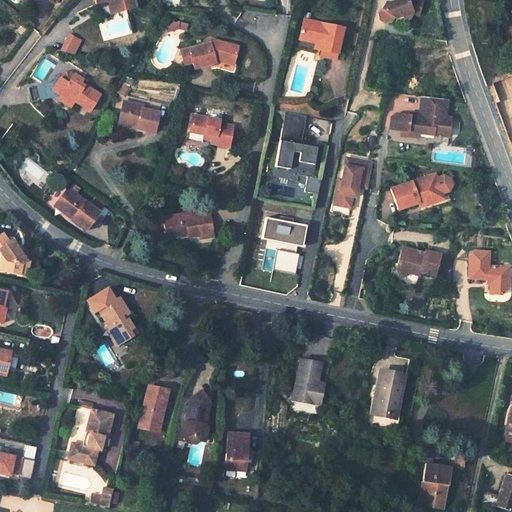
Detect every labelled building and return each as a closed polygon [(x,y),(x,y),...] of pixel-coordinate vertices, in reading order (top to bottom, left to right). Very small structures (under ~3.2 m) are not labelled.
[(116,13),(138,8),(135,0),(94,0),(95,2),(101,0),(107,0),(109,4),(110,8),(114,6),(116,13)] [(384,0),(379,9),(380,15),(387,18),(392,17),(395,13),(400,16),(404,14),(407,15),(410,14),(413,9),(419,10),(421,0),(384,0)] [(170,23),(179,20),(182,14),(180,13),(167,17),(170,23)] [(189,17),(182,14),(179,20),(187,23),(189,17)] [(343,56),(349,26),(309,17),(305,33),(329,38),(326,52),(343,56)] [(58,49),(71,57),(80,41),(67,33),(58,49)] [(210,41),(189,46),(194,65),(214,60),(214,56),(218,55),(219,59),(230,62),(235,43),(211,36),(210,41)] [(61,92),(73,99),(76,95),(91,105),(100,89),(88,82),(87,84),(81,80),(83,76),(73,69),(67,78),(59,72),(51,86),(61,92)] [(43,83),(33,85),(36,100),(49,98),(47,90),(45,91),(43,83)] [(73,99),(61,92),(58,97),(70,104),(73,99)] [(418,134),(432,136),(433,131),(438,132),(444,134),(447,134),(450,116),(447,116),(445,115),(447,97),(420,93),(418,110),(420,111),(419,117),(410,116),(410,114),(395,112),(390,118),(389,128),(396,129),(399,133),(407,133),(406,137),(417,139),(418,134)] [(142,101),(123,96),(119,116),(138,121),(137,125),(155,130),(159,111),(141,105),(142,101)] [(300,145),(305,115),(283,111),(272,176),(287,178),(285,188),(316,193),(318,179),(309,177),(314,147),(300,145)] [(221,119),(194,113),(190,130),(200,132),(211,134),(210,138),(209,142),(228,146),(232,125),(220,122),(221,119)] [(118,120),(137,125),(138,121),(119,116),(118,120)] [(371,164),(345,159),(340,184),(336,206),(348,208),(350,198),(351,194),(350,190),(352,187),(355,187),(366,189),(371,164)] [(433,172),(389,189),(396,208),(415,202),(415,199),(423,197),(424,200),(429,198),(432,200),(441,196),(436,179),(433,172)] [(337,183),(332,205),(336,206),(340,184),(337,183)] [(100,208),(67,185),(57,199),(73,211),(70,215),(86,226),(100,208)] [(54,203),(70,215),(73,211),(57,199),(54,203)] [(212,237),(208,210),(169,216),(171,223),(163,224),(165,235),(184,233),(185,237),(198,235),(199,239),(212,237)] [(259,238),(299,246),(303,226),(264,217),(259,238)] [(31,239),(24,226),(20,225),(16,227),(12,222),(0,229),(0,234),(3,239),(7,237),(9,242),(13,248),(12,258),(26,261),(28,253),(33,249),(30,241),(31,239)] [(421,254),(411,252),(413,247),(401,245),(396,270),(395,270),(397,274),(405,275),(407,272),(408,268),(416,270),(432,273),(437,252),(422,248),(421,254)] [(36,250),(33,249),(28,253),(26,261),(34,263),(36,250)] [(470,255),(468,276),(487,279),(490,283),(489,293),(502,295),(508,292),(510,276),(504,275),(505,266),(488,264),(490,251),(476,249),(470,255)] [(294,272),(296,252),(275,250),(273,270),(294,272)] [(0,287),(0,306),(1,303),(7,304),(8,304),(10,290),(0,287)] [(106,327),(113,339),(120,335),(124,341),(134,336),(130,330),(135,327),(130,319),(128,320),(125,316),(131,312),(122,296),(100,309),(110,325),(106,327)] [(7,304),(1,303),(0,306),(0,318),(7,320),(10,304),(7,304)] [(139,333),(135,327),(130,330),(134,336),(139,333)] [(113,339),(117,345),(124,341),(120,335),(113,339)] [(16,350),(0,347),(0,370),(11,372),(16,350)] [(321,362),(302,358),(293,400),(320,406),(323,385),(317,383),(321,362)] [(404,374),(381,370),(374,410),(398,414),(404,374)] [(170,387),(151,383),(142,424),(153,427),(155,418),(163,420),(165,407),(163,407),(164,402),(167,403),(170,387)] [(211,399),(204,388),(193,394),(188,417),(184,420),(183,425),(187,428),(186,433),(191,440),(198,441),(200,436),(206,438),(209,424),(206,422),(211,399)] [(511,392),(502,440),(511,442),(511,392)] [(90,407),(94,408),(95,403),(82,400),(81,405),(90,407)] [(90,407),(85,429),(89,431),(86,443),(81,442),(72,440),(67,456),(93,463),(97,447),(97,446),(100,446),(103,434),(106,435),(111,412),(94,408),(90,407)] [(79,440),(88,410),(79,408),(71,438),(79,440)] [(161,429),(163,420),(155,418),(153,427),(161,429)] [(250,436),(230,434),(228,471),(247,472),(248,462),(251,463),(252,451),(249,452),(250,436)] [(130,445),(139,448),(141,440),(132,437),(130,445)] [(465,447),(457,446),(456,465),(464,465),(465,447)] [(1,455),(0,454),(0,473),(12,476),(13,473),(21,475),(24,459),(1,455)] [(422,505),(443,509),(450,467),(425,463),(422,481),(426,481),(422,505)] [(511,511),(511,478),(509,477),(497,510),(503,511),(511,511)] [(107,483),(104,493),(113,496),(116,485),(107,483)] [(90,503),(111,506),(113,496),(104,493),(103,498),(91,496),(90,503)]
